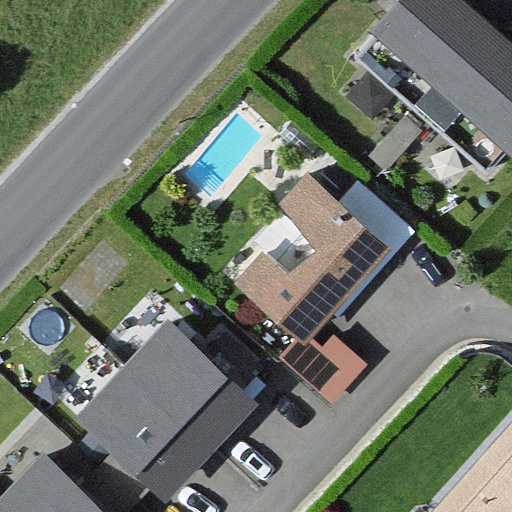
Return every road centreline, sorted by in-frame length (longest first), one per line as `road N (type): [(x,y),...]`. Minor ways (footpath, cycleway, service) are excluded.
road 1 (secondary): [(232,0),(0,244)]
road 2 (residential): [(270,511),(425,342),(474,321),(511,332)]
